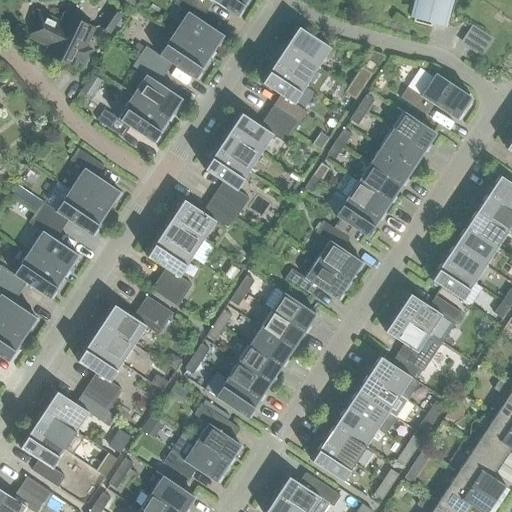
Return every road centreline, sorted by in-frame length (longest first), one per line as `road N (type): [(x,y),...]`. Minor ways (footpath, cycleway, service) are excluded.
road 1 (residential): [(223,511),(488,116),(488,94),(443,60),(289,12),(263,29),(158,183)]
road 2 (residential): [(158,183),(0,421)]
road 3 (residential): [(158,183),(67,116),(0,50)]
